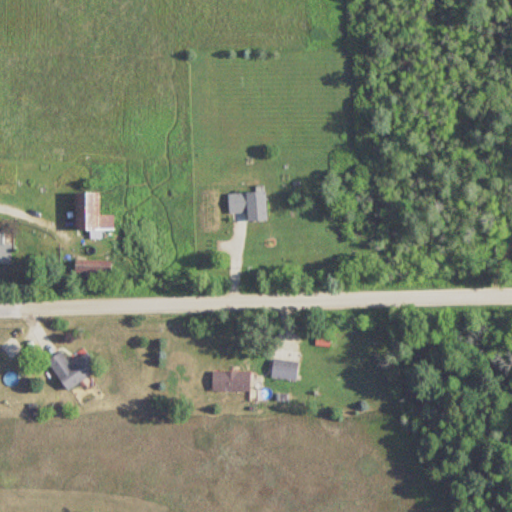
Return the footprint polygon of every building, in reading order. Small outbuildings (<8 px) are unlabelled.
[(115,229),(114,215),(100,215),(100,192),(75,192),(76,230),(91,230),(91,239),(103,239),(103,229),(115,229)] [(230,193),(230,213),(249,213),(249,221),(268,220),(267,192),(230,193)] [(12,243),(5,243),(5,231),(0,230),(0,263),(12,263),(12,243)] [(113,260),(76,260),(76,278),(113,278),(113,260)] [(99,368),(88,353),(71,365),(62,352),(48,361),(68,390),(99,368)] [(273,378),(298,379),(299,362),(274,360),(273,378)] [(213,391),(251,391),(251,372),(213,372),(213,391)]
